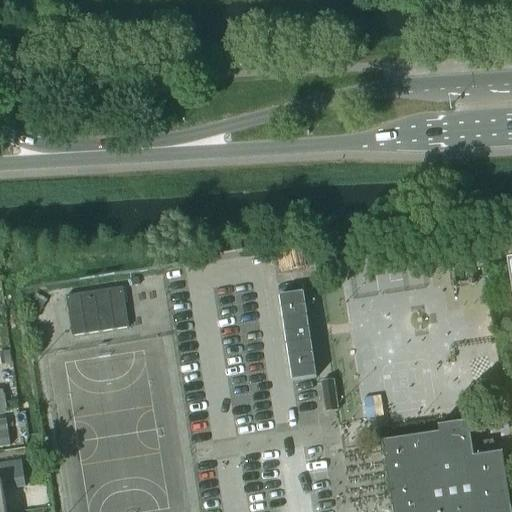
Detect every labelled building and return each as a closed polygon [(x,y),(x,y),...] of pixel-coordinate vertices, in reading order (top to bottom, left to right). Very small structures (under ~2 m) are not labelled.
[(66,297),(72,337),(129,329),(122,288),(66,297)] [(298,294),(279,297),(292,383),(312,380),(316,379),(303,294),(298,294)] [(8,371),(0,372),(0,389),(10,388),(8,371)] [(321,383),(325,413),(338,411),(334,381),(321,383)] [(511,511),(506,481),(502,454),(495,455),(493,441),(471,444),(468,423),(437,427),(439,434),(381,443),(392,511),(511,511)] [(0,428),(0,444),(12,443),(10,427),(0,428)] [(0,511),(5,511),(2,491),(25,487),(21,462),(0,465),(0,511)]
